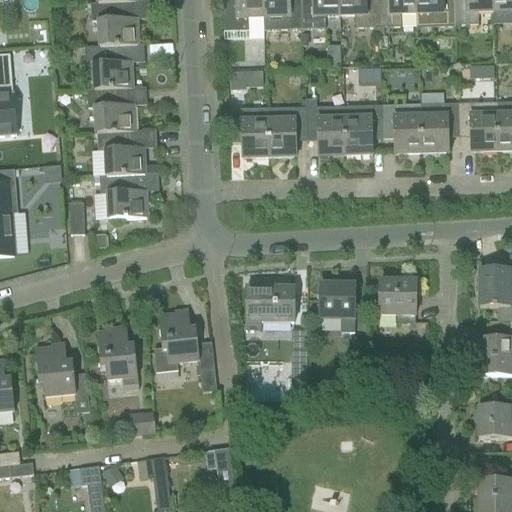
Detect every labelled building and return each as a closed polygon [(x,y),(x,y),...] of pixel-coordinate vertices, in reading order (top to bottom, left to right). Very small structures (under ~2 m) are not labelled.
[(235,0),(235,1),(222,1),(223,35),(243,34),(247,34),(247,22),(263,22),(262,0),(235,0)] [(262,0),(263,22),(263,34),(278,34),(301,33),(300,5),(299,5),(289,5),(288,0),(262,0)] [(301,4),(300,5),(301,33),(324,32),(324,20),(339,20),(338,0),(311,0),(312,4),(301,4)] [(338,0),(339,20),(353,20),(353,32),(377,31),(377,3),(376,3),(366,3),(365,0),(338,0)] [(377,3),(377,31),(401,30),(416,30),(416,18),(415,0),(388,0),(388,2),(377,3)] [(415,0),(416,18),(416,30),(430,30),(454,29),(453,1),(452,1),(442,1),(442,0),(415,0)] [(453,1),(454,29),(477,28),(476,16),(492,16),(491,0),(465,0),(453,1)] [(511,0),(491,0),(492,16),(507,15),(508,28),(511,27),(511,0)] [(137,48),(135,17),(149,16),(148,4),(135,5),(97,7),(90,7),(91,26),(98,26),(99,50),(137,48)] [(131,92),(129,61),(143,60),(142,48),(137,48),(99,50),(84,51),(85,70),(92,69),(94,94),(131,92)] [(0,141),(15,140),(9,59),(0,59),(0,141)] [(245,76),(229,76),(229,95),(245,94),(245,92),(245,76)] [(133,135),(131,104),(145,103),(144,91),(131,92),(94,94),(86,94),(87,112),(95,111),(96,137),(133,135)] [(316,103),(305,104),(305,111),(306,140),(317,140),(317,145),(318,160),(345,159),(343,110),(316,111),(316,103)] [(511,105),(496,106),(497,155),(511,154),(511,105)] [(496,106),(457,107),(458,136),(459,136),(470,136),(470,141),(470,156),(497,155),(496,106)] [(457,107),(419,108),(421,157),(448,157),(447,142),(447,136),(458,136),(457,107)] [(419,108),(381,109),(382,138),(383,138),(393,138),(393,143),(394,158),(421,157),(419,108)] [(381,109),(343,110),(345,159),(372,158),(371,144),(371,138),(381,138),(382,138),(381,109)] [(305,111),(267,112),(269,161),(295,160),(295,146),(295,140),(305,140),(306,140),(305,111)] [(248,113),(228,114),(229,147),(241,147),(242,162),(269,161),(267,112),(248,113)] [(144,178),(142,147),(155,146),(154,134),(133,135),(96,137),(97,154),(105,153),(106,180),(144,178)] [(146,222),(144,190),(157,189),(157,177),(144,178),(106,180),(98,180),(99,197),(107,197),(109,224),(146,222)] [(0,187),(0,260),(13,260),(13,258),(28,257),(24,217),(17,217),(15,186),(0,187)] [(70,239),(84,238),(83,207),(69,208),(70,239)] [(106,252),(105,238),(94,239),(95,252),(106,252)] [(511,290),(511,274),(479,274),(478,311),(496,311),(495,327),(508,327),(511,327),(511,310),(508,310),(508,291),(511,290)] [(414,327),(415,285),(379,285),(379,318),(395,318),(394,327),(414,327)] [(340,337),(354,337),(354,289),(319,288),(319,322),(340,323),(340,337)] [(294,292),(245,292),(245,335),(259,335),(260,325),(293,326),(294,292)] [(161,352),(153,353),(155,377),(178,374),(177,366),(194,365),(198,364),(197,349),(195,333),(189,334),(188,315),(174,316),(174,319),(158,320),(160,340),(161,352)] [(511,327),(508,327),(508,344),(478,344),(478,380),(511,379),(511,327)] [(127,349),(125,332),(112,333),(112,336),(96,337),(99,372),(105,372),(106,384),(121,383),(122,394),(137,393),(133,349),(127,349)] [(66,368),(64,348),(50,349),(50,352),(34,353),(38,390),(43,389),(44,402),(74,399),(76,418),(89,416),(85,377),(73,378),(71,367),(66,368)] [(291,354),(290,398),(292,398),(295,398),(295,404),(306,404),(306,388),(306,354),(291,354)] [(367,389),(367,355),(353,355),(352,388),(367,389)] [(426,389),(426,357),(412,357),(412,389),(426,389)] [(5,384),(3,365),(0,365),(0,416),(13,415),(10,384),(5,384)] [(213,367),(199,369),(200,379),(200,380),(201,397),(213,396),(216,395),(213,367)] [(511,442),(511,427),(508,428),(509,411),(478,411),(478,443),(511,442)] [(152,416),(126,418),(128,440),(153,437),(154,437),(152,416)] [(236,506),(229,452),(207,455),(207,457),(213,456),(220,508),(236,506)] [(0,470),(20,468),(18,456),(0,457),(0,470)] [(170,511),(163,461),(145,464),(147,482),(153,482),(155,511),(170,511)] [(33,479),(32,468),(20,469),(20,468),(0,470),(0,483),(1,483),(33,479)] [(108,491),(123,483),(115,469),(100,477),(108,491)] [(477,485),(477,511),(511,511),(511,504),(511,484),(497,485),(477,485)] [(89,511),(103,511),(100,487),(86,489),(89,511)]
